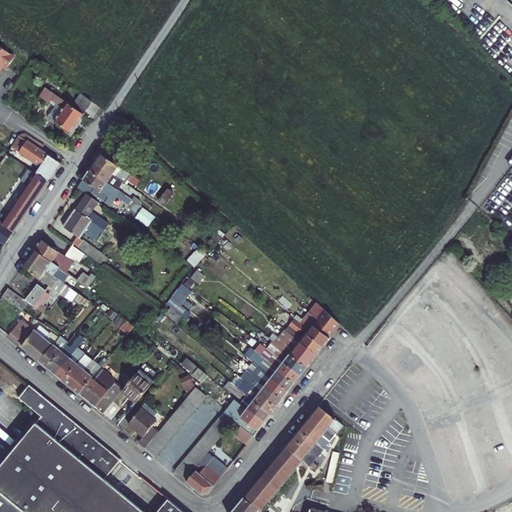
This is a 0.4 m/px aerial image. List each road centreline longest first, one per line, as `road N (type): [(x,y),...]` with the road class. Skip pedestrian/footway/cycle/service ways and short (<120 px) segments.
road 1 (residential): [(213,511),(472,203)]
road 2 (residential): [(0,275),(185,0)]
road 3 (residential): [(0,345),(203,511)]
road 4 (track): [(109,113),(229,224)]
